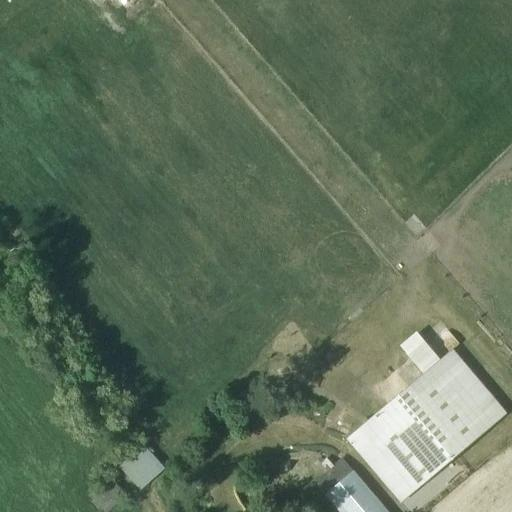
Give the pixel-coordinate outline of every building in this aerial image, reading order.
[(154,0),(84,0),(116,35),(155,1),(154,0)] [(417,489),(505,414),(453,351),(347,438),(402,502),(417,489)] [(161,475),(141,450),(117,470),(137,495),(161,475)] [(382,511),(340,460),(313,482),(336,511),(382,511)] [(97,511),(112,511),(126,501),(112,485),(91,504),(97,511)]
